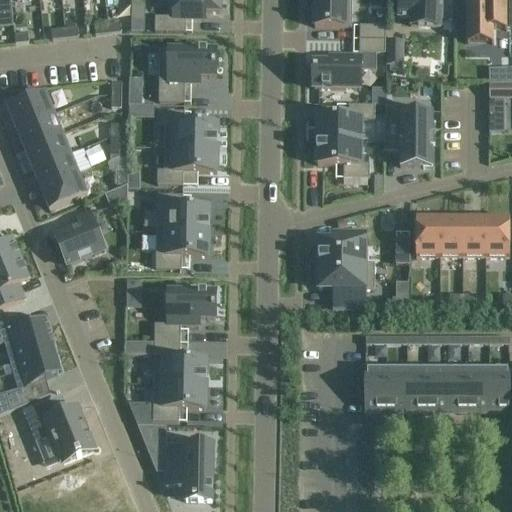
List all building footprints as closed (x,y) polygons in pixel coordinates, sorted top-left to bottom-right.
[(10,0),(0,0),(0,29),(13,28),(10,0)] [(219,0),(169,0),(169,20),(169,21),(186,22),(204,22),(204,15),(219,16),(219,10),(221,10),(221,0),(220,0),(219,0)] [(319,0),(319,2),(318,2),(318,12),(319,12),(319,23),(351,23),(351,0),(319,0)] [(411,22),(411,29),(441,30),(442,0),(400,0),(399,21),(411,22)] [(481,0),(481,9),(469,9),(469,7),(468,7),(468,47),(469,47),(469,44),(492,44),(492,47),(493,47),(493,30),(505,30),(505,33),(507,33),(506,0),(481,0)] [(169,21),(169,20),(155,19),(155,20),(155,34),(186,35),(186,22),(169,21)] [(131,24),(131,34),(145,34),(145,25),(131,24)] [(121,35),(120,26),(107,27),(108,37),(121,35)] [(94,28),(96,38),(108,37),(107,27),(94,28)] [(360,27),(360,41),(369,41),(386,41),(386,27),(360,27)] [(78,40),(77,30),(64,32),(65,41),(78,40)] [(51,33),(53,43),(65,41),(64,32),(51,33)] [(14,37),(15,47),(28,45),(27,36),(14,37)] [(360,41),(360,54),(386,55),(386,41),(369,41),(360,41)] [(388,45),(388,67),(402,67),(403,45),(388,45)] [(159,86),(185,86),(199,87),(199,80),(215,80),(216,54),(160,53),(159,86)] [(365,60),(334,59),(334,66),(318,66),(317,92),(364,93),(365,60)] [(511,70),(501,71),(501,86),(511,86),(511,70)] [(112,85),(112,98),(122,98),(122,85),(112,85)] [(159,86),(159,105),(185,106),(185,86),(159,86)] [(511,102),(511,86),(489,87),(489,102),(511,102)] [(8,111),(16,132),(54,117),(45,96),(8,111)] [(112,98),(111,111),(121,111),(122,98),(112,98)] [(360,145),(361,121),(374,121),(375,108),(349,108),(348,121),(318,120),(318,126),(317,126),(317,136),(318,136),(318,144),(360,145)] [(433,150),(435,150),(435,138),(433,138),(433,115),(403,115),(403,109),(385,109),(384,155),(400,155),(400,170),(433,170),(433,150)] [(165,129),(165,128),(184,128),(184,115),(158,115),(158,129),(165,129)] [(16,132),(24,152),(62,137),(54,117),(16,132)] [(111,127),(111,140),(121,141),(121,128),(111,127)] [(164,151),(217,152),(217,129),(184,128),(165,128),(165,129),(164,151)] [(24,152),(33,172),(70,157),(62,137),(24,152)] [(111,140),(110,154),(120,154),(121,141),(111,140)] [(317,168),(344,168),(343,181),(369,182),(369,169),(360,169),(360,145),(318,144),(317,168)] [(217,152),(164,151),(164,174),(157,173),(157,188),(183,188),(183,175),(216,176),(217,166),(218,166),(218,156),(217,156),(217,152)] [(33,172),(41,192),(78,177),(70,157),(33,172)] [(118,175),(118,188),(128,188),(128,175),(118,175)] [(41,192),(49,213),(87,198),(78,177),(41,192)] [(104,197),(110,211),(127,205),(128,188),(104,197)] [(209,236),(209,212),(183,212),(183,199),(157,198),(156,235),(209,236)] [(68,269),(105,254),(89,215),(76,220),(79,227),(55,237),(68,269)] [(440,221),(416,221),(416,261),(440,261),(440,221)] [(463,221),(440,221),(440,261),(463,261),(463,221)] [(486,221),(463,221),(463,261),(486,261),(486,221)] [(509,221),(486,221),(486,261),(509,261),(509,221)] [(209,236),(156,235),(156,272),(181,272),(182,259),(208,260),(208,250),(210,250),(210,240),(209,240),(209,236)] [(319,258),(319,268),(365,268),(365,236),(334,236),(334,243),(319,242),(319,248),(318,248),(318,258),(319,258)] [(0,270),(20,262),(12,242),(2,246),(0,241),(0,270)] [(396,268),(410,268),(410,242),(396,242),(396,268)] [(0,313),(25,303),(19,288),(29,283),(21,264),(20,262),(0,270),(0,313)] [(319,268),(319,282),(318,282),(318,292),(323,292),(323,293),(334,293),(334,313),(365,313),(365,268),(319,268)] [(139,310),(138,283),(126,283),(127,310),(139,310)] [(216,296),(169,295),(168,328),(181,328),(199,329),(199,322),(215,322),(216,296)] [(511,297),(503,298),(503,308),(511,307),(511,297)] [(450,298),(450,308),(463,308),(463,298),(450,298)] [(476,308),(476,298),(463,298),(463,308),(476,308)] [(410,313),(423,313),(423,304),(410,304),(410,313)] [(20,318),(0,326),(0,350),(5,349),(11,370),(55,357),(47,329),(32,333),(31,330),(18,336),(14,322),(21,320),(20,318)] [(180,346),(181,328),(168,328),(155,327),(154,346),(180,346)] [(387,348),(387,340),(365,340),(365,348),(387,348)] [(407,348),(407,340),(387,340),(387,348),(407,348)] [(427,348),(427,340),(407,340),(407,348),(427,348)] [(468,348),(489,348),(489,340),(468,340),(468,348)] [(510,348),(510,340),(509,340),(489,340),(489,348),(509,348),(510,348)] [(154,346),(125,345),(125,359),(180,360),(180,346),(154,346)] [(10,414),(50,398),(49,396),(44,398),(40,383),(61,377),(55,357),(11,370),(18,395),(5,399),(10,414)] [(154,387),(206,388),(206,365),(154,364),(154,387)] [(387,417),(387,372),(365,372),(365,417),(387,417)] [(407,417),(407,372),(387,372),(387,417),(407,417)] [(427,417),(427,372),(407,372),(407,417),(427,417)] [(448,417),(448,372),(427,372),(427,417),(448,417)] [(468,417),(468,372),(448,372),(448,417),(468,417)] [(489,417),(489,372),(468,372),(468,417),(489,417)] [(510,417),(510,372),(489,372),(489,417),(510,417)] [(206,388),(154,387),(153,424),(179,425),(179,412),(205,412),(206,402),(207,402),(207,392),(206,392),(206,388)] [(42,406),(23,414),(24,417),(25,416),(33,436),(44,432),(51,449),(55,448),(56,448),(63,465),(76,460),(77,461),(82,459),(81,458),(95,452),(89,438),(88,437),(89,436),(85,426),(84,426),(78,410),(58,419),(52,405),(52,404),(53,404),(53,402),(42,406)] [(186,505),(212,505),(213,449),(180,448),(180,458),(166,458),(166,488),(186,488),(186,505)]
